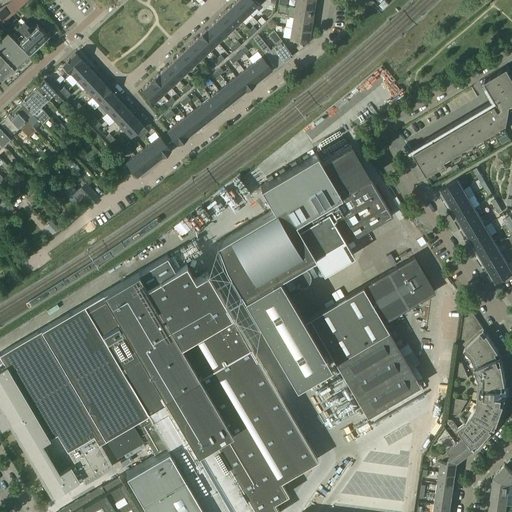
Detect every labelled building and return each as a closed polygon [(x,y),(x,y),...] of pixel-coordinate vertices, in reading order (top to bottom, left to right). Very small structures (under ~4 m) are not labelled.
[(26,0),(11,0),(8,3),(15,12),(27,1),(26,0)] [(241,20),(249,13),(238,0),(230,7),(241,20)] [(253,0),(237,0),(238,0),(249,13),(258,5),(253,0)] [(314,9),(315,0),(296,0),(295,7),(314,9)] [(388,4),(384,0),(382,0),(378,4),(383,9),(388,4)] [(15,12),(8,3),(7,4),(0,8),(0,21),(1,24),(15,12)] [(241,20),(230,7),(222,15),(234,27),(241,20)] [(312,20),(314,9),(295,7),(295,10),(289,10),(288,14),(290,14),(290,17),(293,17),(312,20)] [(215,21),(214,22),(226,35),(234,27),(222,15),(215,21)] [(285,26),(292,27),(310,30),(312,20),(293,17),(290,17),(289,19),(287,18),(285,26)] [(43,23),(50,31),(55,26),(48,18),(43,23)] [(21,25),(39,44),(49,35),(38,24),(31,31),(30,30),(31,28),(25,22),(21,25)] [(218,42),(226,35),(214,22),(206,30),(218,42)] [(30,53),(39,44),(21,25),(18,28),(24,35),(25,34),(26,35),(19,42),(30,53)] [(308,42),(310,30),(292,27),(290,39),(308,42)] [(218,42),(206,30),(198,37),(210,49),(218,42)] [(276,67),(284,61),(293,55),(283,41),(274,30),(268,35),(275,43),(277,43),(278,44),(271,50),(258,33),(253,38),(267,55),(266,56),(276,67)] [(0,39),(0,53),(14,68),(28,54),(8,32),(0,39)] [(210,49),(198,37),(190,44),(202,57),(210,49)] [(202,57),(190,44),(183,52),(194,64),(202,57)] [(83,61),(76,52),(70,58),(66,61),(63,64),(71,72),(83,61)] [(183,52),(175,59),(186,72),(194,64),(183,52)] [(0,78),(1,80),(14,68),(0,53),(0,78)] [(272,69),(262,56),(253,63),(263,76),(272,69)] [(178,79),(186,72),(175,59),(167,67),(178,79)] [(83,61),(71,72),(78,80),(91,68),(83,61)] [(244,70),(255,83),(263,76),(253,63),(248,66),(244,70)] [(490,105),(415,149),(420,158),(428,172),(490,135),(504,127),(502,124),(508,120),(510,107),(511,106),(511,105),(511,70),(508,65),(508,64),(483,80),(496,101),(490,105)] [(159,74),(170,86),(178,79),(167,67),(159,74)] [(78,80),(86,88),(98,76),(91,68),(78,80)] [(246,90),(255,83),(244,70),(236,76),(246,90)] [(159,74),(151,81),(163,94),(170,86),(159,74)] [(105,84),(98,76),(86,88),(93,96),(105,84)] [(227,83),(238,96),(246,90),(236,76),(227,83)] [(37,86),(48,98),(51,95),(58,103),(63,98),(55,91),(44,79),(37,86)] [(143,89),(154,101),(163,94),(151,81),(143,89)] [(238,96),(227,83),(219,90),(229,103),(238,96)] [(113,92),(105,84),(93,96),(100,104),(113,92)] [(57,108),(48,98),(37,86),(29,93),(50,115),(57,108)] [(219,90),(210,96),(221,110),(225,106),(229,103),(219,90)] [(108,112),(120,100),(113,92),(100,104),(108,112)] [(29,93),(22,100),(33,112),(38,117),(42,121),(50,115),(29,93)] [(202,103),(212,116),(221,110),(210,96),(202,103)] [(38,117),(33,112),(22,100),(15,107),(31,124),(38,117)] [(120,100),(108,112),(115,119),(128,108),(120,100)] [(212,116),(202,103),(193,110),(204,123),(212,116)] [(7,114),(22,129),(28,136),(35,129),(31,124),(15,107),(7,114)] [(128,108),(115,119),(123,127),(135,116),(128,108)] [(68,115),(75,122),(80,117),(73,110),(68,115)] [(204,123),(193,110),(185,116),(195,130),(204,123)] [(22,129),(7,114),(0,120),(11,133),(14,136),(22,129)] [(123,127),(130,136),(143,124),(135,116),(123,127)] [(176,123),(187,136),(195,130),(185,116),(176,123)] [(167,130),(178,143),(187,136),(176,123),(167,130)] [(60,136),(65,132),(58,124),(54,129),(60,136)] [(0,125),(0,141),(3,145),(11,137),(0,125)] [(151,142),(162,156),(170,149),(159,135),(151,142)] [(151,142),(143,148),(154,162),(162,156),(151,142)] [(353,252),(333,219),(343,213),(357,237),(393,215),(351,144),(322,161),(317,152),(261,185),(274,208),(284,203),(315,257),(323,270),(353,252)] [(143,148),(135,155),(146,169),(154,162),(143,148)] [(135,155),(127,161),(138,175),(146,169),(135,155)] [(66,162),(76,173),(80,169),(70,158),(66,162)] [(109,172),(113,168),(109,163),(104,167),(109,172)] [(64,170),(69,175),(73,171),(68,165),(64,170)] [(103,181),(108,186),(113,181),(108,176),(103,181)] [(464,188),(458,178),(441,188),(447,198),(464,188)] [(85,182),(77,190),(90,204),(98,196),(85,182)] [(447,198),(452,207),(469,197),(464,188),(447,198)] [(475,207),(469,197),(452,207),(458,217),(475,207)] [(6,199),(0,203),(0,208),(5,215),(13,208),(6,199)] [(90,205),(86,200),(79,206),(83,211),(90,205)] [(226,266),(245,298),(315,257),(284,203),(274,208),(217,241),(226,266)] [(480,216),(475,207),(458,217),(463,226),(480,216)] [(196,212),(184,218),(190,229),(202,223),(196,212)] [(63,218),(67,222),(73,216),(69,213),(63,218)] [(486,225),(480,216),(463,226),(469,235),(486,225)] [(503,221),(506,226),(511,222),(511,221),(511,220),(509,217),(506,219),(503,221)] [(52,221),(49,223),(56,231),(59,229),(52,221)] [(56,231),(49,223),(45,227),(52,235),(56,231)] [(491,234),(486,225),(469,235),(474,244),(491,234)] [(497,244),(491,234),(474,244),(480,254),(497,244)] [(502,253),(497,244),(480,254),(485,263),(502,253)] [(508,262),(502,253),(485,263),(491,272),(508,262)] [(310,318),(331,353),(384,322),(435,292),(414,257),(310,318)] [(156,446),(159,451),(126,470),(151,511),(201,511),(176,469),(181,467),(207,511),(279,511),(282,510),(275,499),(290,491),(282,479),(318,458),(264,366),(240,326),(205,267),(193,274),(186,262),(147,285),(138,271),(0,352),(0,354),(6,364),(0,367),(0,421),(2,425),(8,422),(51,496),(69,486),(68,484),(73,481),(74,483),(83,477),(86,481),(113,465),(94,432),(77,442),(75,438),(99,424),(117,454),(143,438),(134,423),(140,419),(154,443),(159,440),(161,444),(156,446)] [(511,273),(511,270),(508,262),(491,272),(497,282),(511,273)] [(280,277),(245,298),(297,386),(332,366),(280,277)] [(284,280),(290,290),(296,287),(290,277),(284,280)] [(460,429),(465,436),(475,449),(496,427),(506,397),(507,386),(502,355),(485,328),(470,307),(466,310),(470,315),(468,316),(465,316),(462,338),(465,338),(466,340),(463,343),(474,354),(482,374),(482,385),(482,393),(480,403),(469,422),(460,429)] [(368,416),(371,421),(424,390),(411,368),(420,363),(408,343),(399,348),(384,322),(331,353),(368,416)] [(468,378),(462,362),(459,362),(457,376),(468,378)] [(335,415),(335,389),(319,389),(319,416),(335,415)] [(459,414),(468,399),(454,398),(451,413),(459,414)] [(351,427),(366,421),(364,416),(349,422),(351,427)] [(465,436),(456,443),(466,456),(475,449),(465,436)] [(456,443),(442,454),(457,463),(466,456),(456,443)] [(439,472),(456,474),(457,463),(442,454),(439,472)] [(508,486),(511,481),(511,470),(505,464),(494,476),(508,486)] [(456,474),(439,472),(438,482),(454,485),(456,474)] [(323,485),(329,490),(337,477),(330,473),(323,485)] [(140,511),(119,475),(55,511),(140,511)] [(494,476),(492,493),(507,495),(508,486),(494,476)] [(436,493),(453,495),(454,485),(438,482),(436,493)] [(451,506),(453,495),(436,493),(434,503),(451,506)] [(490,504),(505,506),(507,495),(492,493),(490,504)] [(433,511),(450,511),(451,506),(434,503),(433,511)]
